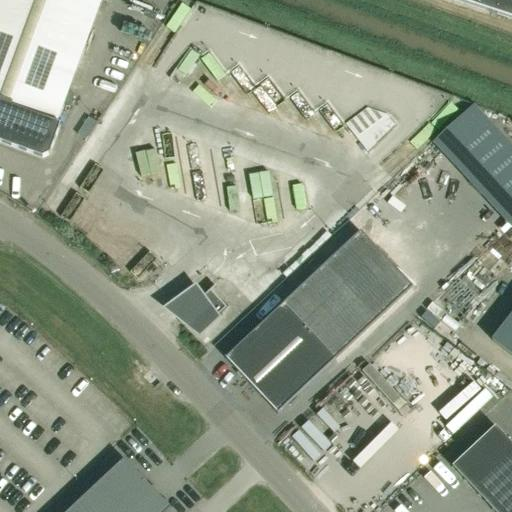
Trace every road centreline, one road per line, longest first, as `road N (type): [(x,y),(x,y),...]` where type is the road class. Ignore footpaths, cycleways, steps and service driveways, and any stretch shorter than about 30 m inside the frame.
road 1 (unknown): [(330,181),(385,146),(412,114),(402,89),(221,28),(189,29),(162,67),(145,112)]
road 2 (residential): [(0,219),(133,324),(309,511)]
